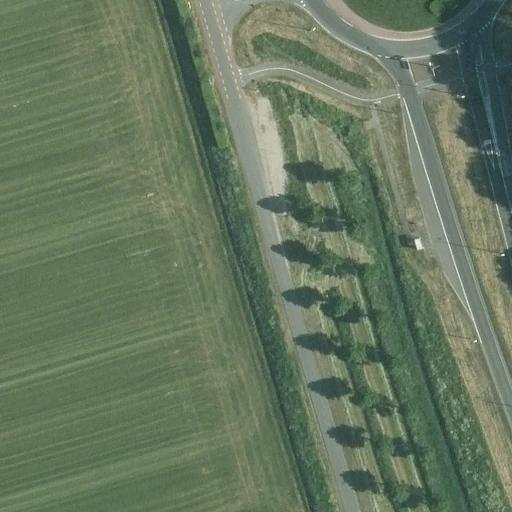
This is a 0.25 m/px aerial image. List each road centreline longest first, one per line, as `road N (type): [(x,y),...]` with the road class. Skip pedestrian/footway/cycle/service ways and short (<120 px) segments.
road 1 (unclassified): [(353,511),(205,1)]
road 2 (trunk): [(393,49),(511,411)]
road 3 (trunk): [(511,215),(462,31)]
